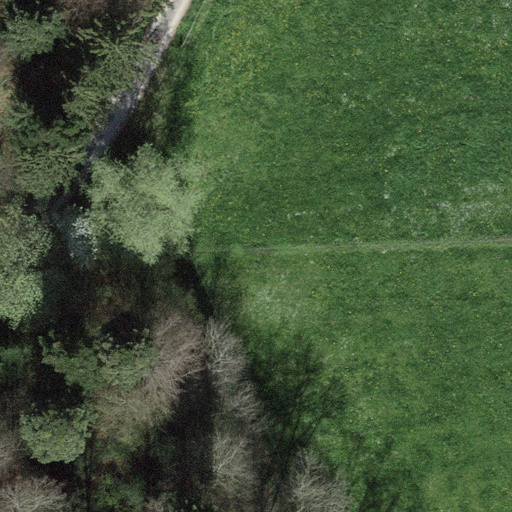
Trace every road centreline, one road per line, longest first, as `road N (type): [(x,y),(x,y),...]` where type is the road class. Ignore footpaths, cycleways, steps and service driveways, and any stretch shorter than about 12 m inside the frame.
road 1 (track): [(302,511),(112,122)]
road 2 (track): [(0,256),(112,122)]
road 3 (track): [(112,122),(174,0)]
